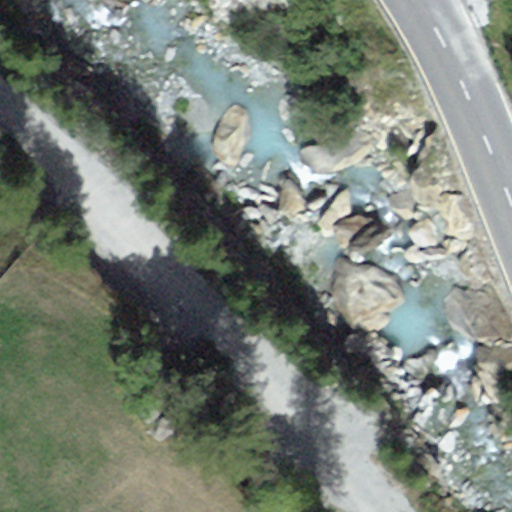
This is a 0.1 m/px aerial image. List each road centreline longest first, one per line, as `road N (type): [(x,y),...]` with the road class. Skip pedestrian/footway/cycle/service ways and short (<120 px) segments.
road 1 (track): [(350,511),(286,423),(66,160),(0,113)]
road 2 (tertiary): [(416,0),(443,38),(511,217)]
